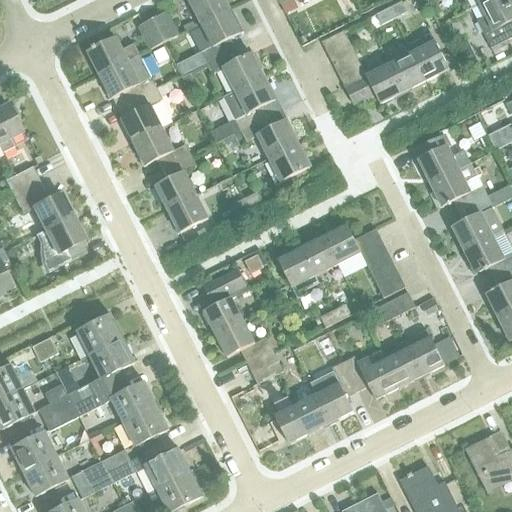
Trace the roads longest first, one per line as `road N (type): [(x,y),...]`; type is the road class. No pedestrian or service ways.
road 1 (residential): [(260,502),(28,47)]
road 2 (residential): [(488,384),(260,502)]
road 3 (residential): [(488,384),(382,179)]
